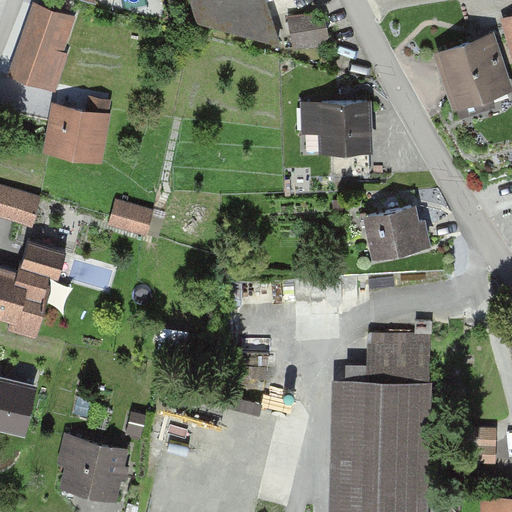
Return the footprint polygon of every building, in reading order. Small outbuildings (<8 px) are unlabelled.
[(56,0),(32,0),(2,88),(39,101),(46,80),(57,84),(83,9),(56,0)] [(192,0),(201,23),(283,45),(266,0),(192,0)] [(322,11),(285,18),(291,51),(329,43),(322,11)] [(472,41),(440,51),(462,116),(495,105),(488,86),(507,80),(494,41),(474,47),(472,41)] [(89,111),(57,105),(50,144),(99,153),(109,102),(92,99),(89,111)] [(370,175),(367,101),(306,103),(307,149),(334,148),(335,176),(370,175)] [(40,196),(0,184),(0,213),(33,223),(40,196)] [(154,211),(117,199),(109,224),(147,235),(154,211)] [(412,205),(369,214),(378,253),(429,242),(423,218),(415,220),(412,205)] [(18,273),(0,268),(0,311),(12,315),(8,330),(38,338),(55,275),(60,276),(67,249),(28,238),(18,273)] [(351,385),(347,511),(411,511),(416,387),(431,387),(433,320),(418,319),(417,332),(373,330),(371,385),(351,385)] [(188,336),(163,332),(161,346),(185,350),(188,336)] [(0,421),(24,427),(35,384),(0,375),(0,421)] [(70,461),(65,481),(114,493),(125,450),(67,435),(61,459),(70,461)] [(494,444),(463,443),(462,457),(493,458),(494,444)] [(511,511),(511,496),(487,496),(486,511),(511,511)]
